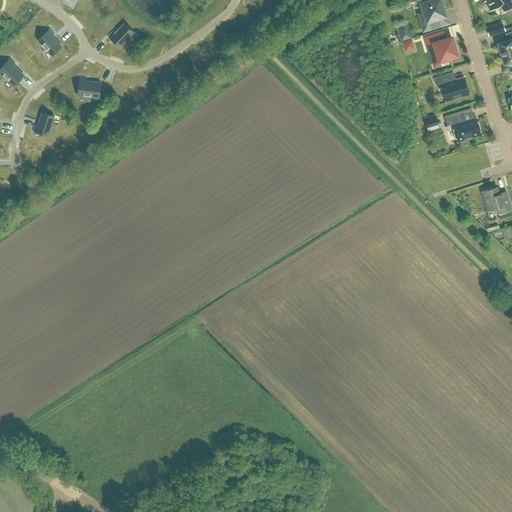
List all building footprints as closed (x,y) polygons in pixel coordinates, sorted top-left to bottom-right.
[(428,0),(428,1),(421,3),(424,12),(419,14),(424,30),(440,25),(438,18),(445,15),(440,0),(428,0)] [(511,0),(487,0),(485,1),(491,9),(500,3),(505,10),(511,5),(511,0)] [(112,32),(108,36),(120,47),(134,32),(124,23),(114,34),(112,32)] [(49,29),(37,40),(52,55),(62,46),(51,35),(53,33),(49,29)] [(497,43),(504,64),(506,63),(507,65),(511,63),(511,31),(505,33),(507,40),(497,43)] [(440,40),(438,32),(425,36),(429,48),(435,46),(439,60),(457,55),(452,37),(440,40)] [(410,39),(401,42),(404,52),(414,49),(410,39)] [(10,58),(0,68),(0,73),(13,86),(24,75),(13,65),(15,63),(10,58)] [(455,79),(452,71),(434,76),(437,85),(441,84),(446,100),(469,93),(464,77),(455,79)] [(79,77),(77,95),(99,98),(101,83),(86,81),(86,78),(79,77)] [(476,118),(465,121),(462,111),(444,116),(447,126),(452,125),(457,141),(460,141),(462,142),(467,140),(469,138),(481,134),(476,118)] [(35,125),(33,131),(48,136),(54,116),(42,112),(38,126),(35,125)] [(429,129),(443,128),(442,121),(439,121),(438,116),(434,116),(434,123),(429,123),(429,129)] [(498,193),(496,187),(482,191),(488,210),(496,207),(498,213),(511,209),(505,191),(498,193)]
